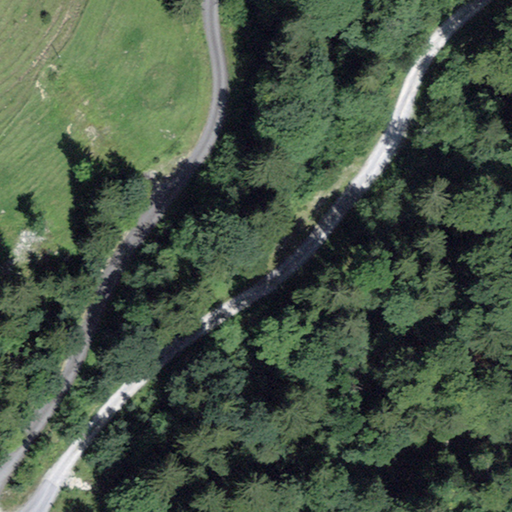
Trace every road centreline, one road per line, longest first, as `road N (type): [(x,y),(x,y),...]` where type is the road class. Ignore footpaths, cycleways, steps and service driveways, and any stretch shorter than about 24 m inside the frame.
road 1 (track): [(483,0),(424,57),(390,136),(340,212),(280,274),(137,377),(34,511)]
road 2 (track): [(0,468),(75,363),(120,264),(218,134),(226,94),(213,0)]
